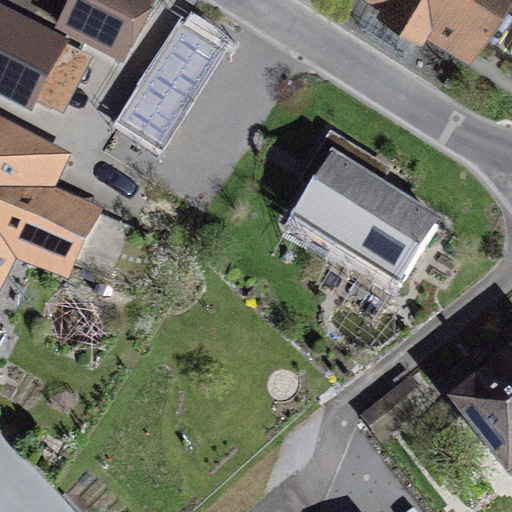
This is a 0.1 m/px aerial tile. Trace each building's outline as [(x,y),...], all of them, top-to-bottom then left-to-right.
[(154,3),(148,0),(82,0),(65,34),(122,64),(154,3)] [(406,0),(471,40),(493,0),(406,0)] [(56,46),(0,16),(0,86),(28,101),(56,46)] [(221,47),(176,24),(124,124),(169,148),(221,47)] [(0,238),(2,234),(107,278),(132,229),(27,187),(38,165),(0,145),(7,132),(0,128),(0,238)] [(400,287),(438,226),(333,160),(295,221),(400,287)] [(0,393),(11,400),(27,371),(0,355),(0,393)] [(511,366),(462,406),(470,416),(434,444),(453,468),(489,440),(510,465),(511,463),(511,366)]
